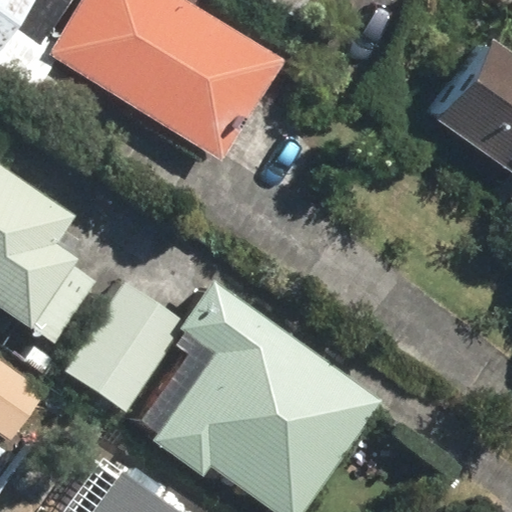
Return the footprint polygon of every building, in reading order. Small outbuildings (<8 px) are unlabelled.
[(0,0),(0,71),(28,89),(49,56),(212,158),(276,56),(186,0),(0,0)] [(264,0),(285,15),(296,0),(264,0)] [(511,53),(478,30),(421,113),(497,166),(509,174),(498,189),(511,198),(511,53)] [(0,167),(0,308),(48,340),(91,274),(61,255),(74,235),(58,224),(66,211),(0,167)] [(119,277),(50,360),(191,477),(203,462),(262,511),(292,511),(380,406),(212,267),(169,318),(119,277)] [(38,384),(0,359),(0,435),(4,438),(38,384)] [(173,511),(107,467),(87,453),(46,511),(173,511)]
